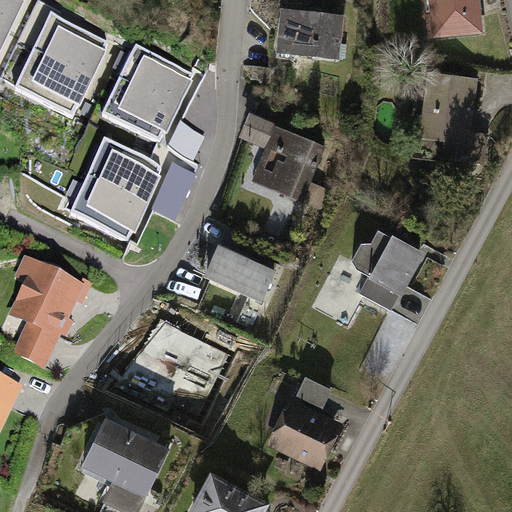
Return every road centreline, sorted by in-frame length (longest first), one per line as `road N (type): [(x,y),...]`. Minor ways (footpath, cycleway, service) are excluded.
road 1 (residential): [(330,511),(511,167)]
road 2 (residential): [(235,0),(223,145),(200,212),(149,293)]
road 3 (residential): [(149,293),(72,384),(18,491),(16,511)]
road 4 (residential): [(0,208),(149,293)]
